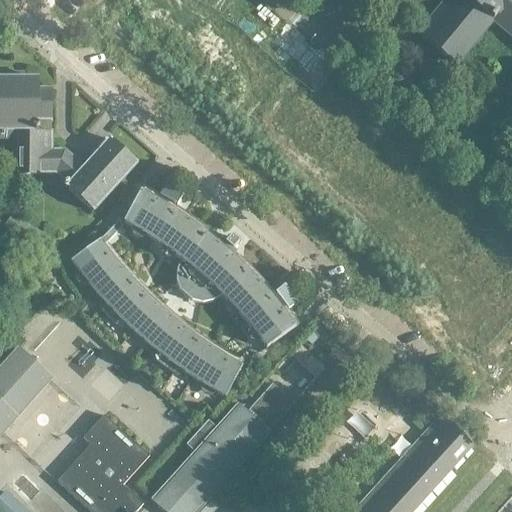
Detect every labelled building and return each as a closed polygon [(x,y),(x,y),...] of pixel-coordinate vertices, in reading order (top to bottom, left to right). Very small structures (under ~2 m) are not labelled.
[(511,0),(449,0),(419,36),(456,67),(493,22),(511,38),(511,0)] [(0,139),(13,139),(13,169),(19,169),(19,177),(38,177),(38,174),(55,174),(65,183),(62,187),(92,214),(137,165),(110,141),(83,170),(65,153),(51,153),(51,134),(48,134),(48,121),(51,121),(51,93),(38,93),(38,82),(24,82),(24,76),(0,75),(0,139)] [(165,189),(159,198),(176,209),(182,199),(165,189)] [(219,248),(204,235),(173,213),(141,194),(140,193),(123,225),(124,225),(153,243),(181,262),(177,272),(176,282),(180,292),(192,303),(202,305),(212,303),(221,297),(244,322),(265,349),(266,350),(295,329),(294,328),(283,314),(259,285),(231,258),(232,252),(239,245),(232,239),(225,246),(219,248)] [(3,228),(30,247),(39,234),(12,216),(3,228)] [(170,319),(158,308),(133,283),(110,257),(100,243),(99,242),(70,263),(71,264),(95,293),(120,320),(134,334),(147,345),(162,357),(177,369),(209,389),(224,398),(225,399),(242,368),(241,367),(212,350),(184,330),(170,319)] [(284,289),(275,296),(287,311),(296,304),(284,289)] [(294,401),(327,367),(302,343),(280,365),(285,370),(274,381),(294,401)] [(50,381),(16,350),(0,367),(0,438),(16,421),(15,420),(50,381)] [(237,406),(215,430),(206,422),(184,446),(193,455),(150,502),(160,511),(196,511),(235,468),(250,481),(261,469),(258,467),(252,457),(247,458),(246,457),(292,405),(272,387),(247,415),(237,406)] [(135,511),(141,506),(120,487),(147,458),(81,397),(60,420),(67,427),(34,464),(87,511),(135,511)] [(440,418),(417,443),(354,511),(414,511),(472,448),(440,418)] [(259,484),(266,490),(274,481),(267,475),(259,484)] [(0,498),(0,511),(24,511),(5,493),(0,498)]
